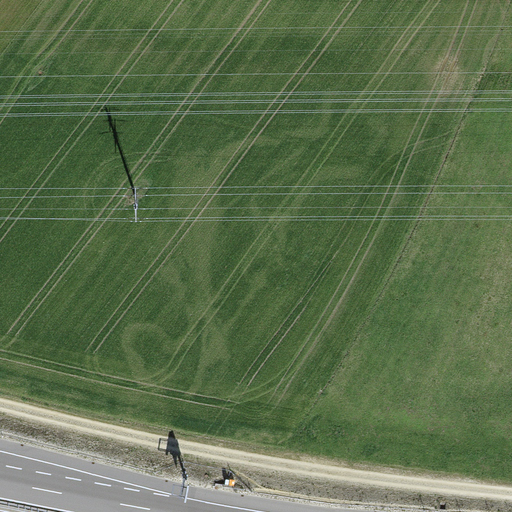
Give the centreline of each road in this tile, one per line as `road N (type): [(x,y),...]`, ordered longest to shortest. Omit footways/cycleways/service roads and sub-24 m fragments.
road 1 (track): [(0,391),(140,430),(511,490)]
road 2 (motorway): [(169,511),(0,480)]
